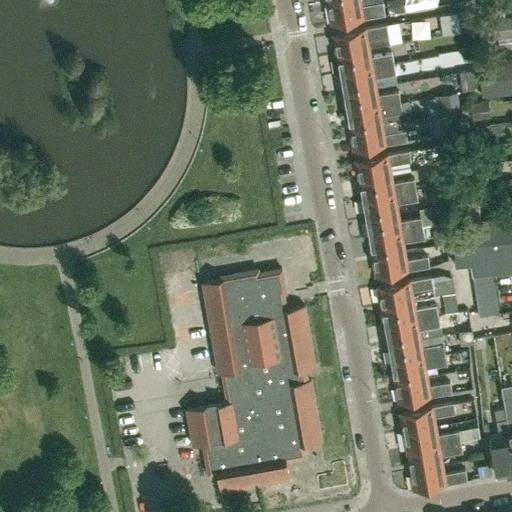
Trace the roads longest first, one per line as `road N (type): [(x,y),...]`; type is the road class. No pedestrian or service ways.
road 1 (residential): [(384,509),(287,0)]
road 2 (residential): [(384,509),(511,487)]
